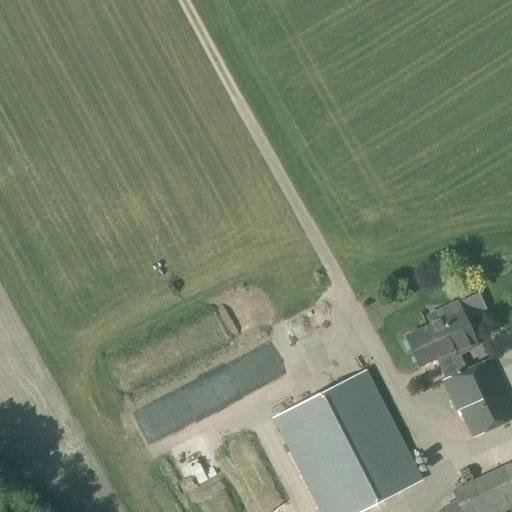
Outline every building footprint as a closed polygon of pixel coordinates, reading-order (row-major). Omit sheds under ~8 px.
[(486,277),(470,282),(472,291),(489,286),(486,277)] [(446,380),(466,370),(459,355),(477,346),(456,301),(424,316),(429,326),(405,338),(419,368),(436,360),(446,380)] [(511,420),(511,407),(490,359),(466,370),(446,380),(443,381),(457,412),(460,411),(473,439),(511,420)] [(360,511),(420,481),(364,373),(275,418),(323,511),(360,511)] [(442,508),(443,511),(507,511),(511,510),(511,463),(451,492),(456,502),(442,508)]
